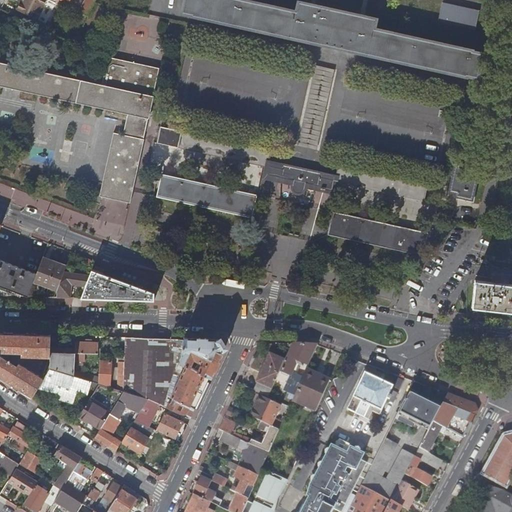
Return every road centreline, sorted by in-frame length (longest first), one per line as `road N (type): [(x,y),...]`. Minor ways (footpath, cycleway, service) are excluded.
road 1 (residential): [(0,210),(230,305)]
road 2 (residential): [(230,305),(183,322),(0,314)]
road 3 (residential): [(451,333),(275,294),(246,293),(230,305)]
road 4 (residential): [(0,394),(170,500)]
road 5 (residential): [(247,327),(170,500)]
road 6 (unknown): [(359,343),(286,511)]
road 7 (residential): [(247,327),(320,329),(397,356)]
road 8 (residential): [(433,511),(503,396)]
